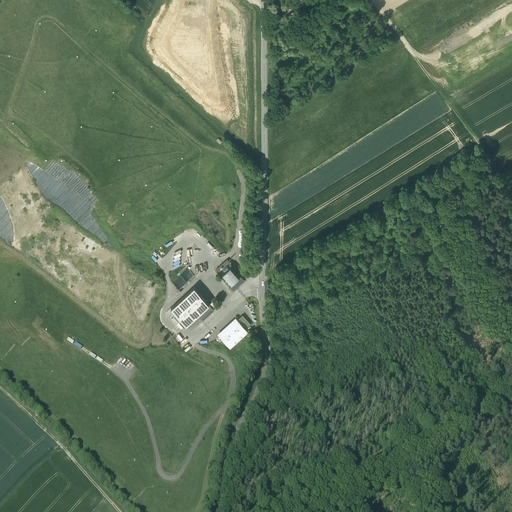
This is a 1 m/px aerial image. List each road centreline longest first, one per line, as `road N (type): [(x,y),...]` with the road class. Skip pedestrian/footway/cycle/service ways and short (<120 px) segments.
road 1 (tertiary): [(219,511),(232,443),(267,366),(260,285),(264,0)]
road 2 (track): [(479,143),(260,279)]
road 3 (track): [(171,299),(159,296),(148,332),(132,337),(0,241)]
road 4 (track): [(0,370),(142,511)]
road 5 (track): [(350,511),(511,411)]
road 6 (track): [(370,0),(479,143)]
road 7 (track): [(119,511),(0,387)]
